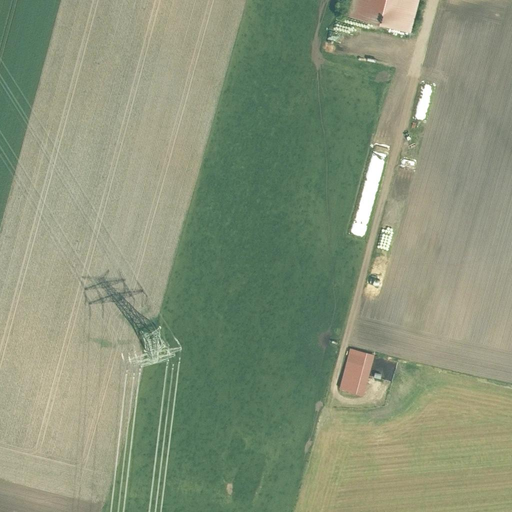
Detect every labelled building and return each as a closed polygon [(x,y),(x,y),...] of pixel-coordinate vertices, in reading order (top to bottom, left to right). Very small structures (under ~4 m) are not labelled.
[(349,0),(346,15),(410,32),(418,0),(349,0)] [(329,31),(328,41),(367,48),(369,38),(329,31)] [(382,234),(391,236),(397,204),(388,202),(382,234)] [(365,287),(363,315),(373,316),(375,288),(365,287)] [(373,355),(348,348),(337,389),(361,396),(373,355)]
